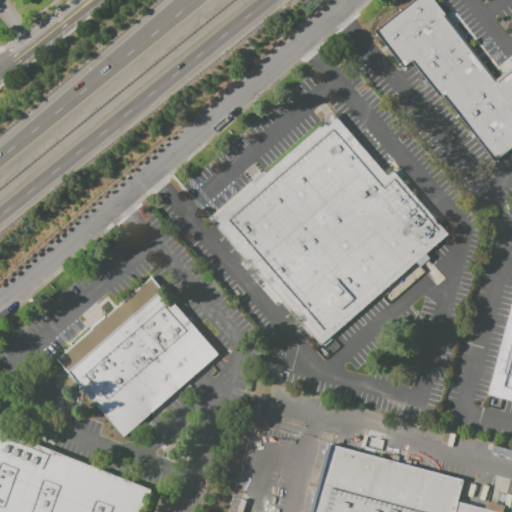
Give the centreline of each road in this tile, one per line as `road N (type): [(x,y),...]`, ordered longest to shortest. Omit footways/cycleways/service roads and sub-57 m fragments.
road 1 (residential): [(0,298),(345,0)]
road 2 (motorway): [(12,208),(271,0)]
road 3 (motorway): [(191,0),(0,155)]
